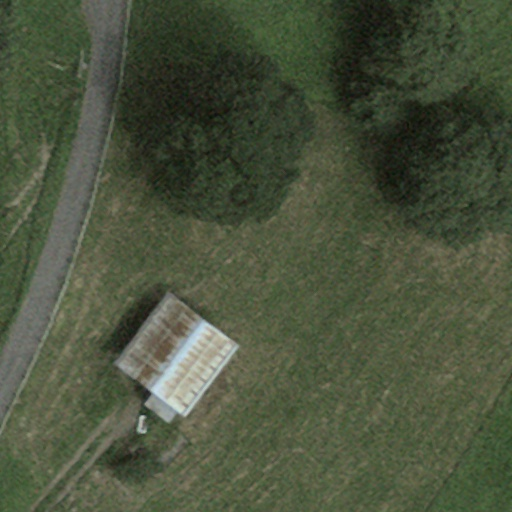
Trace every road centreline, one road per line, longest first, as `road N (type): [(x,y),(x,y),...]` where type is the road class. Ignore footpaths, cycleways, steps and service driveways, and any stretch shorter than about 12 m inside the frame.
road 1 (unclassified): [(0,400),(41,312),(84,179),(115,0)]
road 2 (track): [(140,393),(50,511)]
